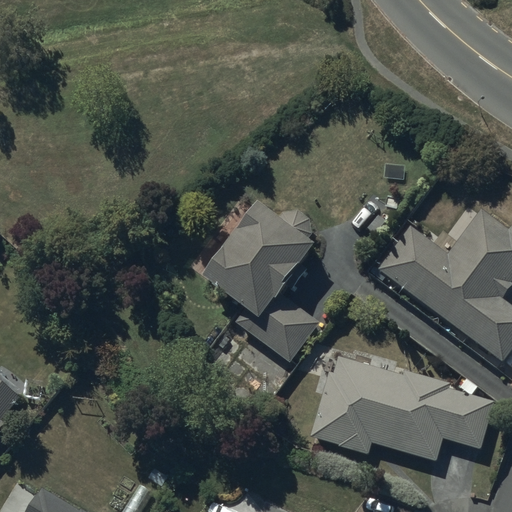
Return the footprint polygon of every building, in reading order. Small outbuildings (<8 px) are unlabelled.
[(258,215),(202,289),(242,319),(236,328),(289,369),(319,329),(284,302),(288,296),(292,299),(308,278),(300,272),(313,256),(305,250),(313,240),(311,224),(297,217),(282,220),(276,228),(258,215)] [(482,216),(455,250),(449,259),(411,231),(378,275),(504,368),(511,356),(511,310),(503,304),(511,291),(511,287),(511,286),(511,232),(509,236),(482,216)] [(328,378),(310,442),(369,460),(372,449),(436,467),(443,445),(481,456),(495,408),(449,395),(451,389),(404,376),(403,381),(336,363),(332,379),(328,378)] [(0,436),(6,428),(3,426),(20,404),(16,401),(25,390),(2,372),(0,373),(0,436)] [(71,511),(41,494),(30,511),(71,511)]
